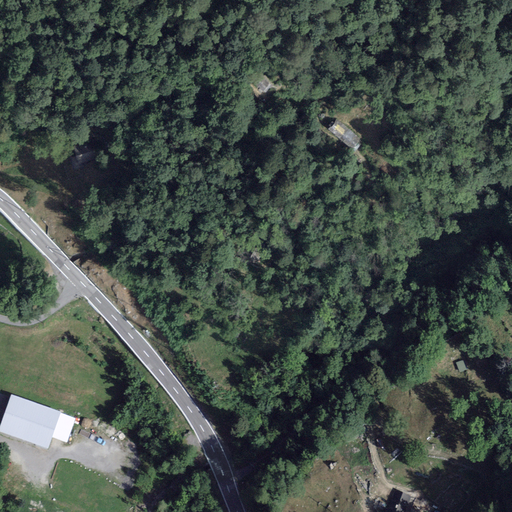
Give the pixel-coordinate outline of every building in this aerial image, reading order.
[(262,73),(253,84),(263,92),(272,81),(262,73)] [(363,142),(336,120),(327,130),(354,152),(363,142)] [(94,143),(77,149),(81,161),(98,155),(94,143)] [(251,237),(242,253),(256,261),(265,244),(251,237)] [(61,413),(11,395),(0,425),(0,432),(48,449),(52,438),(61,413)] [(76,418),(61,413),(52,438),(67,443),(76,418)] [(408,511),(413,497),(391,489),(382,511),(408,511)]
